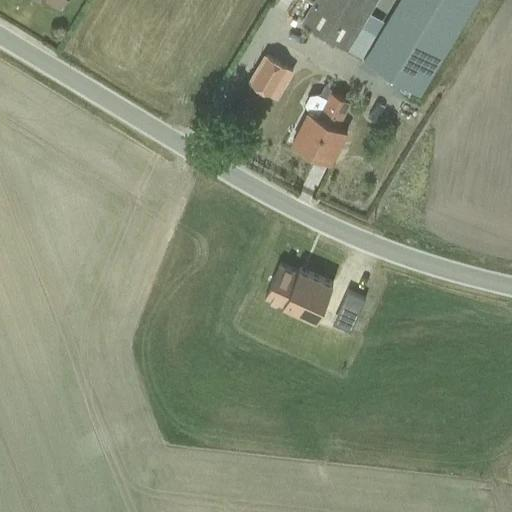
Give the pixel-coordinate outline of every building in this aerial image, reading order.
[(349,45),(375,0),(316,0),(305,20),(349,45)] [(420,98),(476,0),(431,0),(424,14),(399,0),(393,0),(358,62),(420,98)] [(401,99),(370,83),(358,107),(373,115),(377,107),(392,115),(401,99)] [(298,140),(339,159),(355,127),(343,121),(354,98),(336,89),(324,115),(313,109),(298,140)] [(297,289),(329,305),(346,269),(314,254),(297,289)] [(295,303),(309,310),(314,298),(301,291),(295,303)] [(269,339),(271,308),(248,306),(246,338),(269,339)] [(283,318),(287,339),(302,336),(299,316),(283,318)]
